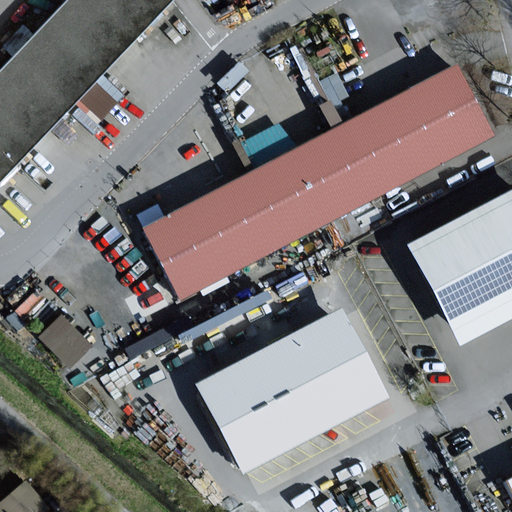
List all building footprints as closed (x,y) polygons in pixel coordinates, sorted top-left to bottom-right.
[(167,0),(67,0),(0,72),(0,179),(16,162),(67,108),(117,54),(167,0)] [(488,135),(453,69),(351,123),(386,189),(488,135)] [(94,87),(87,106),(108,114),(115,95),(94,87)] [(245,159),(290,140),(282,120),(237,140),(245,159)] [(386,189),(351,123),(248,177),(283,243),(386,189)] [(146,231),(180,297),(283,243),(248,177),(146,231)] [(511,317),(511,192),(405,248),(457,346),(511,317)] [(63,310),(38,332),(68,365),(92,342),(63,310)] [(383,399),(336,312),(196,387),(243,474),(383,399)] [(50,511),(25,483),(0,504),(0,511),(50,511)]
